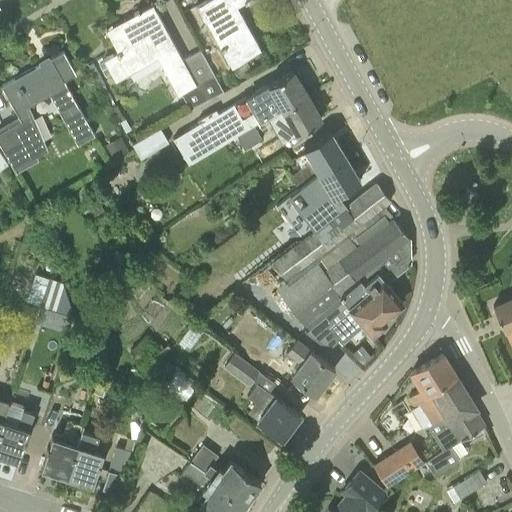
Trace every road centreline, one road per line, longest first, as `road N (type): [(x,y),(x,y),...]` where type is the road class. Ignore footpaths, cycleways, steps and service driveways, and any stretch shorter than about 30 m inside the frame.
road 1 (tertiary): [(272,511),(426,317)]
road 2 (tertiary): [(397,161),(309,0)]
road 3 (tertiary): [(426,317),(434,238),(397,161)]
road 4 (residential): [(511,449),(452,335),(426,317)]
road 5 (residential): [(397,161),(471,130),(511,139)]
